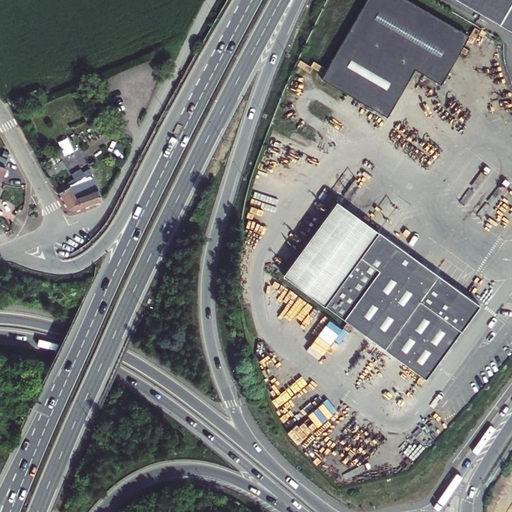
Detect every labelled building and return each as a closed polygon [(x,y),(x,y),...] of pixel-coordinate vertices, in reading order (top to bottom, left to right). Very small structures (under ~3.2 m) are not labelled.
[(388,116),(391,111),(416,69),(437,81),(442,84),(444,79),(469,36),(406,0),(367,0),(323,79),(367,105),(383,113),(388,116)] [(511,0),(458,0),(511,31),(511,0)] [(36,90),(27,93),(31,103),(40,99),(36,90)] [(70,137),(61,140),(67,154),(75,151),(70,137)] [(91,171),(58,191),(68,208),(74,210),(102,200),(91,171)] [(283,280),(323,308),(366,249),(426,292),(436,279),(336,207),(314,238),(283,280)] [(323,308),(425,382),(479,309),(436,279),(426,292),(366,249),(323,308)]
